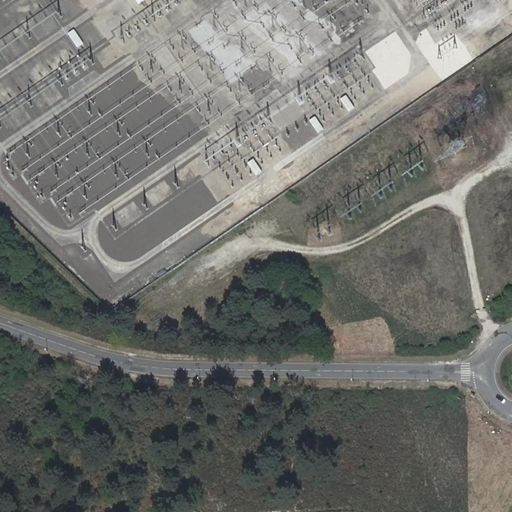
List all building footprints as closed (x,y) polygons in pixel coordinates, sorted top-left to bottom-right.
[(84,46),(74,30),(67,35),(77,50),(84,46)] [(346,95),(340,99),(348,112),(354,108),(346,95)] [(316,117),(309,121),(318,134),(324,129),(316,117)] [(454,151),(462,163),(475,155),(467,142),(454,151)] [(253,160),(248,164),(257,176),(262,172),(253,160)]
